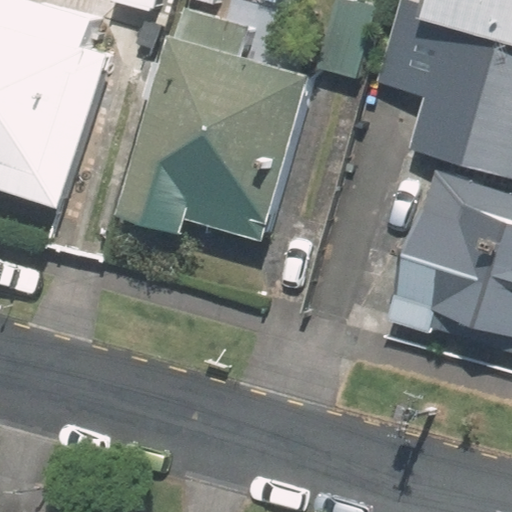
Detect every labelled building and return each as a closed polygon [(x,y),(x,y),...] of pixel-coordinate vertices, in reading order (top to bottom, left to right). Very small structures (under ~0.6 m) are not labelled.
[(110,21),(42,0),(0,0),(0,182),(77,207),(125,58),(100,50),(110,21)] [(362,0),(339,0),(321,65),(361,76),(381,5),(362,0)] [(420,0),(402,0),(380,81),(432,95),(418,148),(511,173),(511,0),(438,0),(437,5),(420,0)] [(250,55),(258,25),(193,8),(186,37),(177,34),(128,212),(192,230),(196,216),(272,238),(318,74),(250,55)] [(511,349),(511,189),(437,169),(396,318),(511,349)]
